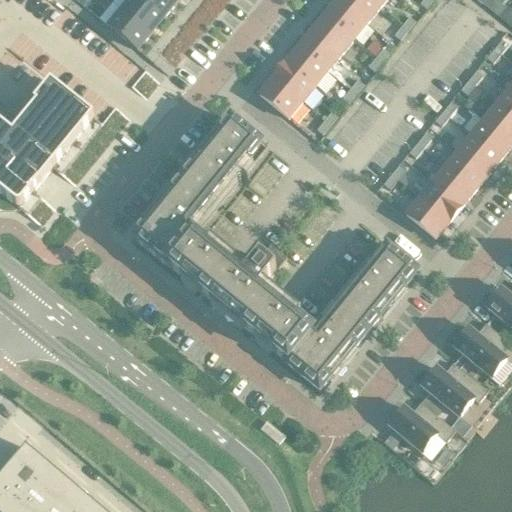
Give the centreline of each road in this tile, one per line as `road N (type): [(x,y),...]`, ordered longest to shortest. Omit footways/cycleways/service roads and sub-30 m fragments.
road 1 (residential): [(213,74),(96,212),(94,232),(104,249),(316,425),(333,430),(351,423),(465,285)]
road 2 (residential): [(213,74),(465,285)]
road 3 (secondary): [(278,511),(234,450),(38,293)]
road 4 (secondary): [(17,321),(242,511)]
